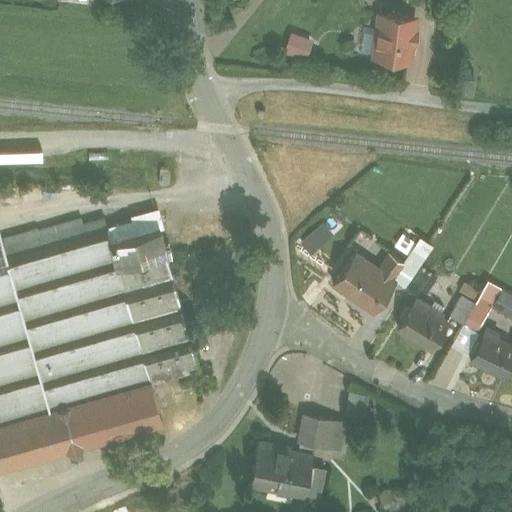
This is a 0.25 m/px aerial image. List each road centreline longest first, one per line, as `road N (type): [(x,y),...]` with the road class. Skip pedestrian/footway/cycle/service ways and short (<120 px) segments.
road 1 (unclassified): [(50,511),(206,440),(229,414),(276,319)]
road 2 (residential): [(205,91),(275,85),(511,113)]
road 3 (residential): [(511,420),(449,406),(276,319)]
road 4 (unclassified): [(276,319),(275,259),(205,91)]
